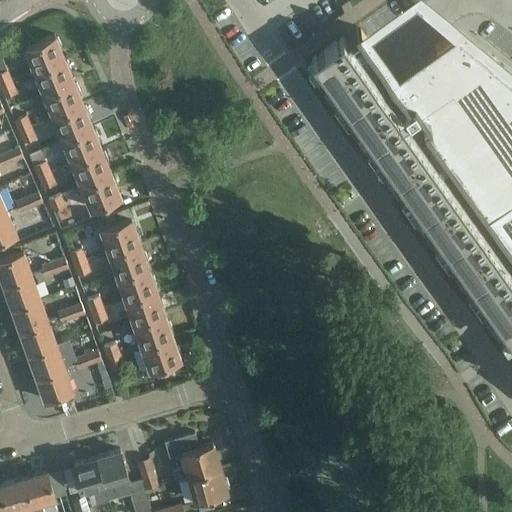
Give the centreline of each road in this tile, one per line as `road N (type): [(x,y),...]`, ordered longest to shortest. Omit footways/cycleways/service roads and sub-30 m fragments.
road 1 (residential): [(231,377),(197,267),(126,104),(121,21)]
road 2 (unknown): [(511,256),(486,180),(352,18)]
road 3 (residential): [(19,440),(231,377)]
road 4 (residential): [(271,511),(231,377)]
